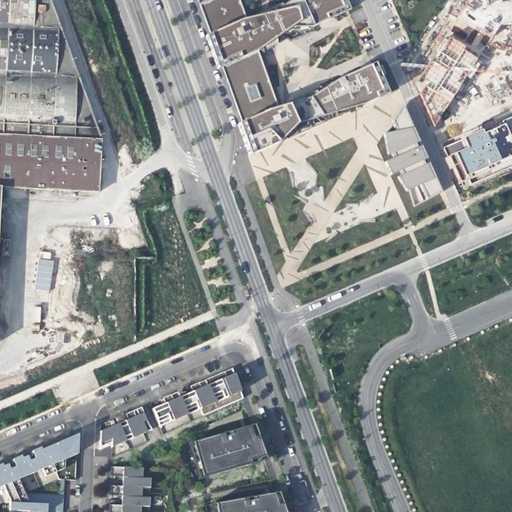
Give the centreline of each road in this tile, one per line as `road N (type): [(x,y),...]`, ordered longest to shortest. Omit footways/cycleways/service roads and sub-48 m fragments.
road 1 (residential): [(272,327),(154,0)]
road 2 (residential): [(89,406),(240,346),(306,511)]
road 3 (residential): [(366,0),(473,240)]
road 4 (residential): [(272,327),(329,483)]
road 5 (residential): [(401,272),(272,327)]
